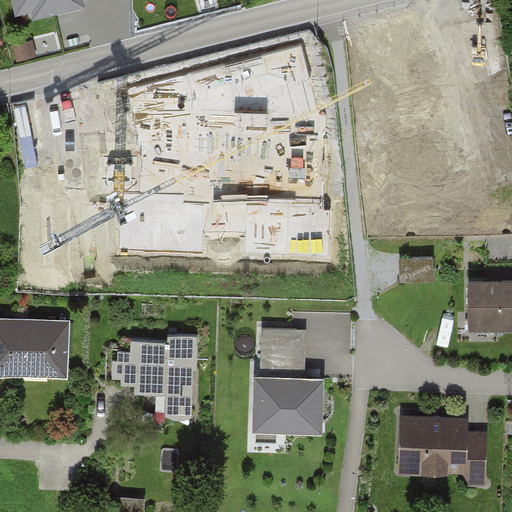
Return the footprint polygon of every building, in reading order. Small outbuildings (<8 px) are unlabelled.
[(11,0),(15,14),(31,11),(33,18),(85,5),(84,0),(11,0)] [(452,50),(502,38),(496,13),(446,25),(452,50)] [(422,19),(359,34),(392,173),(455,158),(422,19)] [(139,182),(134,160),(195,145),(184,99),(109,117),(119,162),(109,164),(114,188),(139,182)] [(378,223),(398,219),(391,187),(371,191),(378,223)] [(403,255),(404,273),(436,272),(435,254),(403,255)] [(511,280),(470,280),(470,331),(511,331),(511,280)] [(74,319),(0,317),(0,376),(72,378),(74,319)] [(308,328),(262,327),(261,375),(255,375),(254,431),(324,433),(325,378),(307,377),(308,328)] [(117,376),(124,377),(123,384),(170,386),(168,416),(194,418),(196,368),(198,368),(200,338),(168,336),(168,342),(135,341),(134,353),(118,352),(117,376)] [(401,470),(463,472),(462,487),(490,488),(492,433),(469,432),(469,420),(403,418),(401,470)] [(142,511),(144,501),(117,499),(115,511),(142,511)]
